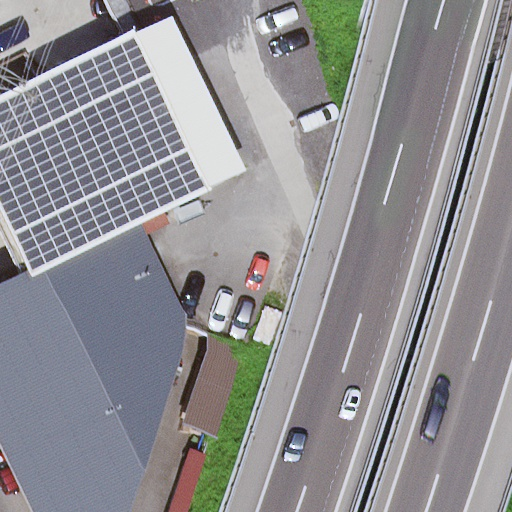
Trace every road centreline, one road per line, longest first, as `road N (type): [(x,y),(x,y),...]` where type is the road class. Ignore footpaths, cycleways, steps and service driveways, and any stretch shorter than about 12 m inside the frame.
road 1 (track): [(229,0),(232,25),(436,511)]
road 2 (motorway): [(444,0),(383,233),(295,511)]
road 3 (motorway): [(428,511),(511,233)]
